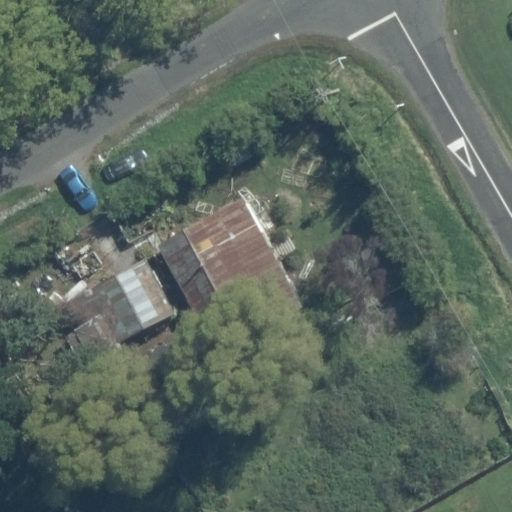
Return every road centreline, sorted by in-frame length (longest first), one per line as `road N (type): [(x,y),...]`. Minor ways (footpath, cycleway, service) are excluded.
road 1 (unclassified): [(0,178),(305,0)]
road 2 (residential): [(390,0),(511,214)]
